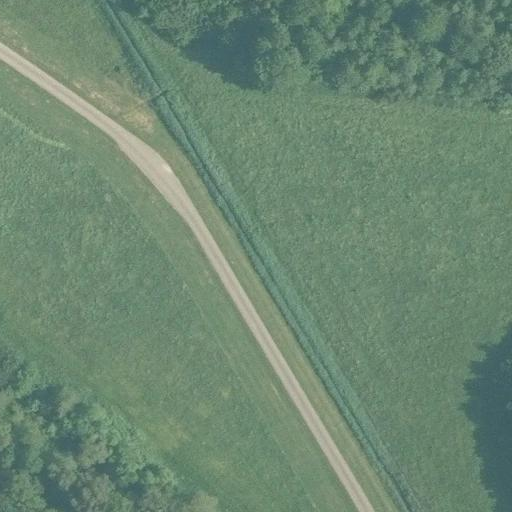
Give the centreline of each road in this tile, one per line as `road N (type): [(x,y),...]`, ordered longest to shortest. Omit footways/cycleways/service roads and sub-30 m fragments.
road 1 (unclassified): [(361,511),(178,197),(127,148),(0,60)]
road 2 (track): [(511,98),(158,45),(64,0)]
